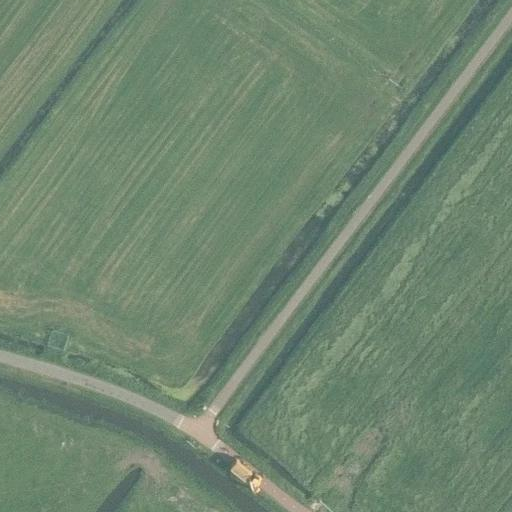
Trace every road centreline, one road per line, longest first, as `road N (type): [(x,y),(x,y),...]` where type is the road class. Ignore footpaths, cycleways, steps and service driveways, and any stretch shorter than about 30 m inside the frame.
road 1 (unclassified): [(0,355),(103,387),(197,431)]
road 2 (unclassified): [(299,511),(197,431)]
